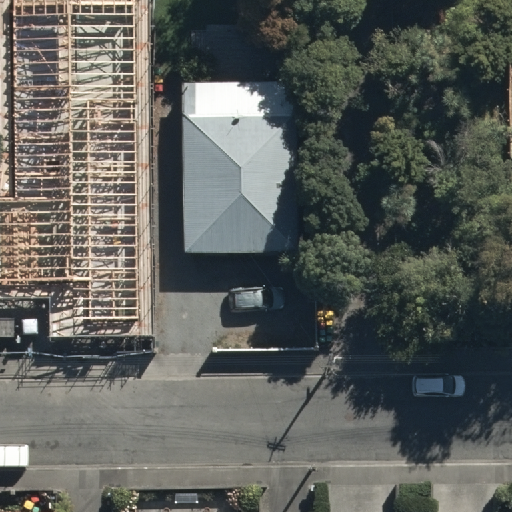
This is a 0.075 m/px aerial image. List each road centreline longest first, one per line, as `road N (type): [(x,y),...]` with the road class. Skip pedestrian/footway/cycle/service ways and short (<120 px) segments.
road 1 (residential): [(349,0),(351,210),(365,417)]
road 2 (residential): [(365,417),(0,419)]
road 3 (residential): [(511,415),(365,417)]
